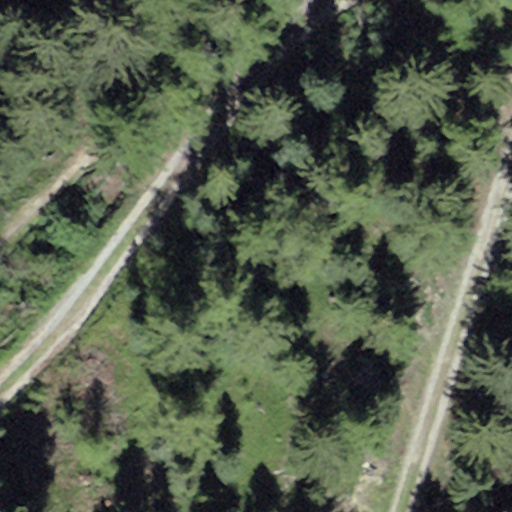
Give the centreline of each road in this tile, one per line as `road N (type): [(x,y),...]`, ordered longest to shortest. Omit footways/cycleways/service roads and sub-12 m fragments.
road 1 (track): [(335,0),(221,116),(0,376)]
road 2 (track): [(401,511),(511,185)]
